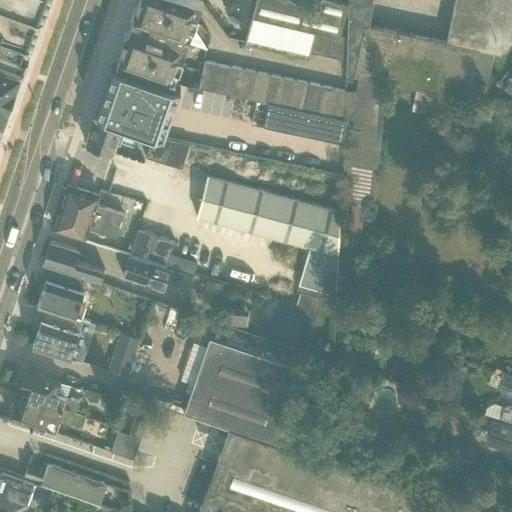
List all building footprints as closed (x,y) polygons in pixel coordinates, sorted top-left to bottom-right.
[(0,0),(0,63),(21,72),(29,51),(28,50),(31,41),(42,11),(43,11),(46,0),(0,0)] [(204,0),(202,0),(139,0),(138,5),(133,6),(131,12),(134,15),(132,22),(190,42),(204,0)] [(301,0),(255,0),(252,14),(244,40),(308,56),(309,50),(315,28),(333,32),(339,34),(347,0),(319,0),(318,7),(301,0)] [(347,0),(347,36),(346,59),(346,69),(354,71),(360,43),(364,23),(366,24),(370,0),(347,0)] [(360,43),(354,71),(356,71),(386,77),(469,94),(471,82),(473,73),(479,47),(491,50),(503,53),(511,40),(511,0),(454,0),(446,40),(366,24),(364,23),(360,43)] [(125,42),(117,66),(175,86),(176,83),(190,42),(132,22),(130,28),(126,30),(123,37),(125,42)] [(315,28),(309,50),(328,55),(333,32),(315,28)] [(333,32),(328,55),(346,59),(347,36),(339,34),(333,32)] [(479,47),(473,73),(485,76),(491,50),(479,47)] [(212,91),(218,63),(205,60),(200,88),(212,91)] [(231,66),(218,63),(212,91),(225,93),(231,66)] [(112,64),(95,113),(96,113),(163,136),(164,133),(162,133),(162,134),(156,132),(161,118),(167,120),(166,121),(169,122),(170,119),(167,118),(161,116),(166,103),(174,106),(175,103),(174,103),(179,91),(180,88),(175,86),(117,66),(112,64)] [(231,66),(225,93),(237,96),(243,68),(231,66)] [(243,68),(237,96),(250,99),(256,71),(243,68)] [(0,97),(11,101),(12,100),(10,99),(13,93),(14,93),(18,83),(17,80),(18,77),(0,70),(0,97)] [(256,71),(250,99),(263,101),(268,74),(256,71)] [(268,74),(263,101),(268,102),(275,104),(281,76),(268,74)] [(294,79),(281,76),(275,104),(280,105),(288,107),(294,79)] [(294,79),(288,107),(292,108),(300,109),(306,82),(294,79)] [(319,84),(306,82),(300,109),(304,110),(313,112),(319,84)] [(471,82),(469,94),(481,96),(483,85),(471,82)] [(331,87),(319,84),(313,112),(316,113),(326,115),(331,87)] [(344,90),(331,87),(326,115),(328,115),(344,119),(344,90)] [(0,97),(0,123),(2,124),(3,121),(5,119),(9,109),(7,108),(9,102),(11,102),(11,101),(0,97)] [(268,102),(263,126),(275,128),(280,105),(275,104),(268,102)] [(280,105),(275,128),(287,131),(292,108),(288,107),(280,105)] [(292,108),(287,131),(299,133),(304,110),(300,109),(292,108)] [(304,110),(299,133),(311,136),(316,113),(313,112),(304,110)] [(95,114),(85,142),(113,152),(121,129),(128,131),(127,135),(126,137),(148,144),(145,156),(180,166),(187,143),(163,136),(96,113),(95,114)] [(316,113),(311,136),(324,138),(328,115),(326,115),(316,113)] [(328,115),(324,138),(344,143),(344,119),(328,115)] [(432,152),(450,152),(450,142),(434,142),(432,152)] [(497,147),(491,161),(506,167),(511,154),(497,147)] [(491,165),(478,160),(473,173),(486,178),(491,165)] [(339,207),(227,179),(208,174),(197,215),(217,220),(337,252),(339,207)] [(68,184),(62,205),(55,227),(83,236),(86,227),(115,236),(122,212),(95,203),(98,194),(68,184)] [(429,206),(438,209),(444,187),(435,184),(429,206)] [(143,214),(147,202),(125,194),(120,206),(143,214)] [(166,265),(173,242),(136,230),(129,253),(166,265)] [(78,249),(69,246),(50,240),(42,262),(60,268),(88,278),(98,281),(103,268),(75,259),(78,249)] [(121,273),(164,287),(170,267),(127,253),(121,273)] [(88,278),(60,268),(56,280),(48,278),(39,305),(46,307),(76,317),(85,290),(84,290),(88,278)] [(203,291),(220,296),(224,283),(207,277),(203,291)] [(297,278),(293,292),(299,293),(296,305),(330,314),(335,293),(322,289),(323,285),(297,278)] [(346,305),(339,322),(354,329),(361,312),(346,305)] [(76,317),(46,307),(33,346),(70,358),(79,331),(77,331),(81,318),(76,317)] [(502,330),(511,333),(511,315),(509,314),(502,330)] [(112,348),(135,355),(140,338),(117,331),(112,348)] [(320,336),(313,347),(321,351),(327,340),(320,336)] [(229,428),(278,444),(303,369),(209,337),(183,412),(229,428)] [(22,381),(18,392),(74,412),(78,400),(56,392),(60,381),(26,369),(25,371),(22,371),(20,378),(22,381)] [(511,375),(500,371),(496,381),(511,387),(511,386),(511,375)] [(406,386),(402,399),(417,404),(421,392),(406,386)] [(74,412),(18,392),(14,403),(11,403),(9,410),(11,412),(10,415),(56,430),(60,420),(70,423),(74,412)] [(487,407),(485,413),(511,422),(511,405),(508,404),(504,406),(494,403),(487,407)] [(499,422),(492,445),(506,450),(508,442),(511,443),(511,422),(510,425),(499,422)] [(422,493),(278,444),(229,428),(198,511),(415,511),(417,508),(422,493)] [(117,431),(111,450),(122,454),(128,433),(118,429),(117,431)] [(128,433),(122,454),(133,458),(141,435),(129,431),(128,433)] [(177,496),(199,503),(214,456),(192,449),(177,496)] [(107,482),(48,461),(46,468),(29,462),(25,475),(44,482),(101,504),(108,483),(107,482)] [(0,473),(0,503),(13,508),(28,504),(35,482),(1,470),(0,473)] [(511,481),(502,479),(499,489),(511,493),(511,481)] [(433,497),(422,493),(417,508),(428,511),(433,497)]
